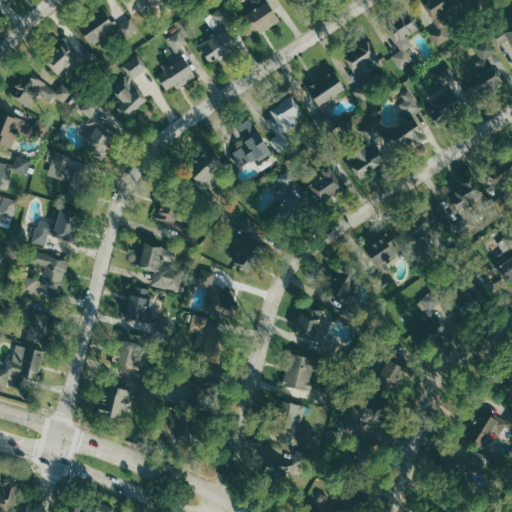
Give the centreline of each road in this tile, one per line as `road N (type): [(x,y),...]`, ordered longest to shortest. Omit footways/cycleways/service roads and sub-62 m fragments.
road 1 (tertiary): [(365,0),(200,112),(140,165),(113,223),(52,461)]
road 2 (residential): [(511,113),(328,237),(298,268),(268,342),(240,452),(210,511)]
road 3 (residential): [(511,319),(440,373),(418,416),(393,511)]
road 4 (secondary): [(52,461),(179,511)]
